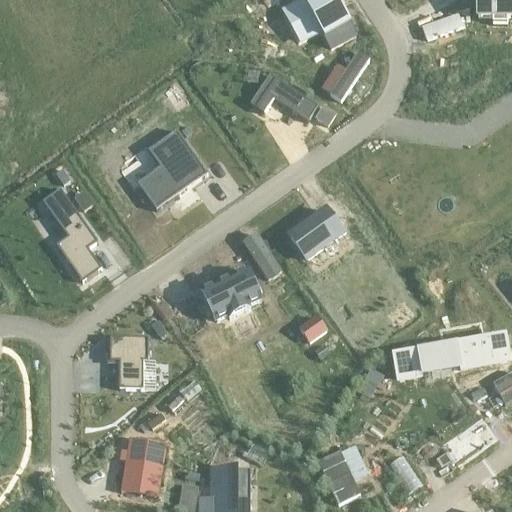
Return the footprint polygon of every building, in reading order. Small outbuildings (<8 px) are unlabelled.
[(334,0),(309,0),(295,8),(311,38),(321,32),(331,50),(355,37),(334,0)] [(511,0),(478,0),(478,22),(493,22),(493,27),(507,27),(508,22),(511,21),(511,0)] [(270,78),(250,108),(264,117),(274,102),(308,125),(318,110),(270,78)] [(321,112),(313,124),(325,132),(333,120),(321,112)] [(187,129),(181,133),(186,139),(192,135),(187,129)] [(160,171),(137,187),(156,214),(179,198),(178,196),(185,191),(187,192),(208,178),(177,134),(148,154),(160,171)] [(70,183),(62,172),(56,177),(63,187),(70,183)] [(60,192),(42,205),(68,241),(56,249),(82,286),(102,272),(88,252),(98,245),(60,192)] [(326,214),(290,239),(306,263),(342,237),(326,214)] [(265,246),(246,259),(265,286),(283,273),(265,246)] [(246,274),(203,294),(217,324),(228,318),(230,321),(250,312),(248,309),(260,303),(246,274)] [(330,336),(319,320),(300,333),(311,349),(330,336)] [(157,324),(151,329),(158,338),(164,333),(157,324)] [(164,333),(158,338),(160,341),(167,337),(164,333)] [(504,340),(395,359),(399,383),(509,363),(504,340)] [(148,341),(110,341),(110,365),(119,365),(119,393),(155,393),(155,365),(148,365),(148,341)] [(315,356),(321,364),(331,357),(325,349),(315,356)] [(370,372),(365,382),(377,389),(382,379),(370,372)] [(511,380),(495,393),(507,410),(511,406),(511,380)] [(478,414),(439,442),(455,464),(494,437),(478,414)] [(129,444),(122,484),(159,490),(166,450),(165,449),(164,451),(130,446),(131,444),(129,444)] [(250,511),(251,473),(213,473),(212,511),(250,511)] [(195,511),(198,492),(183,490),(180,511),(195,511)]
